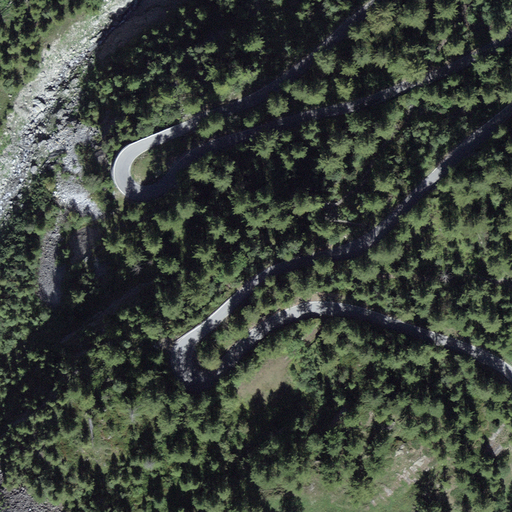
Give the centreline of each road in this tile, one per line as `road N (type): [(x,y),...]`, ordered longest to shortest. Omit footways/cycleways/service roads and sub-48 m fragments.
road 1 (tertiary): [(511,374),(475,352),(334,308),(279,318),(210,376),(196,379),(182,365),(190,340),(261,278),(369,238),(511,108)]
road 2 (tertiary): [(511,36),(381,96),(218,142),(141,193),(123,179),(131,151),(268,91),(380,0)]
